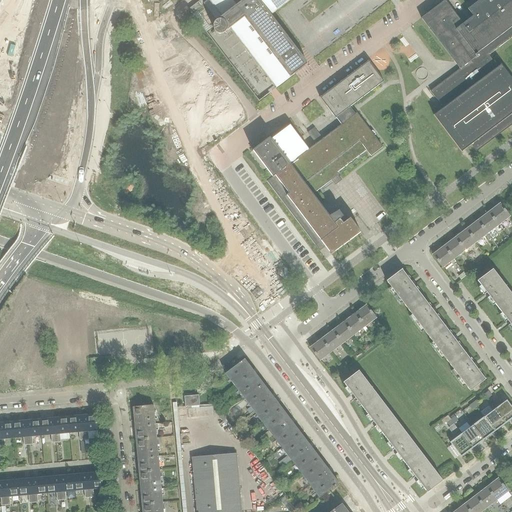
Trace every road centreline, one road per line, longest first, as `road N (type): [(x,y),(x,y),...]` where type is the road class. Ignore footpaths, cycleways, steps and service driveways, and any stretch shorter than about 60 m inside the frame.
road 1 (residential): [(418,0),(225,151),(225,170),(329,308)]
road 2 (tertiary): [(40,224),(198,279),(251,318)]
road 3 (residential): [(0,403),(108,397),(124,511)]
road 4 (trunk): [(0,174),(58,0)]
road 5 (tertiary): [(251,318),(201,265),(103,225)]
road 6 (residential): [(511,379),(410,248)]
road 7 (tertiary): [(398,511),(308,395)]
road 8 (trunk): [(78,188),(92,60)]
road 9 (residential): [(511,172),(410,248)]
